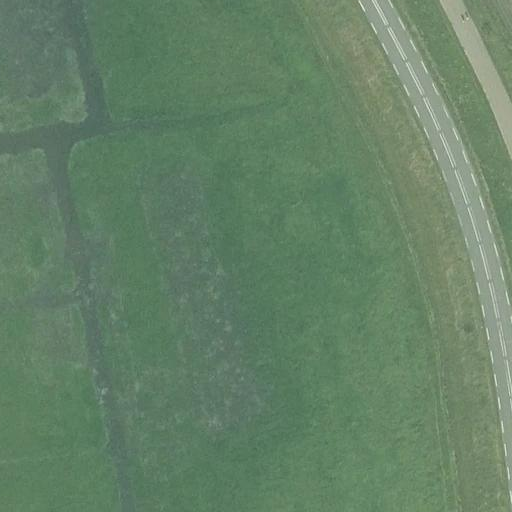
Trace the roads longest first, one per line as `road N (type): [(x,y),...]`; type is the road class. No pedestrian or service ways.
road 1 (primary): [(511,405),(459,184),(369,0)]
road 2 (unclassified): [(511,126),(452,0)]
